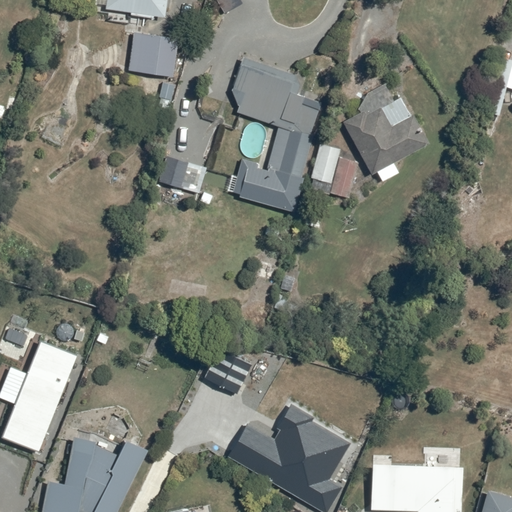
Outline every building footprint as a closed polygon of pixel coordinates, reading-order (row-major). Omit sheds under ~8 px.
[(169,0),(108,0),(107,9),(167,17),(169,0)] [(216,0),(225,14),(243,4),(241,0),(216,0)] [(131,72),(175,77),(179,40),(135,35),(131,72)] [(300,85),(297,75),(245,57),(233,92),(240,106),(238,113),(280,127),(269,169),(259,166),(260,163),(243,158),(233,192),(242,194),(241,197),(295,212),(304,178),(302,178),(313,137),(310,136),(322,104),(297,94),(300,85)] [(481,111),(500,116),(511,68),(511,60),(495,57),(481,111)] [(175,107),(180,83),(162,79),(157,103),(175,107)] [(415,114),(392,126),(382,107),(367,115),(365,111),(345,122),(373,174),(431,144),(415,114)] [(341,149),(321,144),(312,178),(333,184),(339,158),(341,149)] [(208,169),(168,157),(160,181),(200,193),(208,169)] [(339,158),(333,184),(330,193),(349,198),(352,188),(359,163),(339,158)] [(41,341),(29,373),(12,367),(0,396),(0,398),(16,405),(3,437),(40,452),(78,355),(41,341)] [(205,378),(239,394),(253,365),(219,349),(205,378)] [(248,424),(229,457),(323,511),(329,511),(344,486),(331,478),(351,444),(312,422),(314,418),(292,405),(278,428),(282,430),(276,440),(248,424)] [(118,511),(149,451),(127,440),(119,455),(94,444),(94,441),(75,437),(66,485),(49,482),(43,511),(118,511)] [(419,511),(418,511),(462,511),(464,468),(373,465),(372,509),(419,511)] [(511,511),(511,497),(489,491),(483,511),(511,511)]
